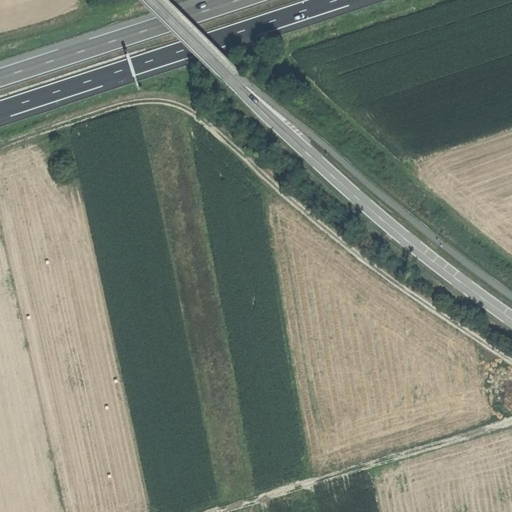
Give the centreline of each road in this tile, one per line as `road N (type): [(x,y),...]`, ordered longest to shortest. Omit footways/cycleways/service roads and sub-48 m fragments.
road 1 (track): [(511,361),(361,258),(181,101),(145,97),(0,144)]
road 2 (secondary): [(511,309),(425,252),(151,0)]
road 3 (trunk): [(0,109),(337,0)]
road 4 (track): [(216,511),(511,421)]
road 5 (trunk): [(239,0),(0,77)]
